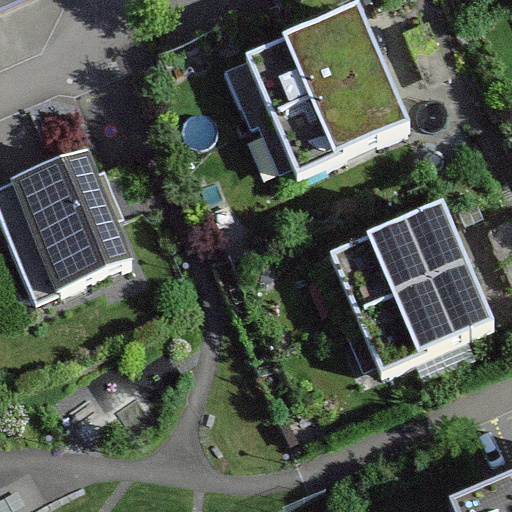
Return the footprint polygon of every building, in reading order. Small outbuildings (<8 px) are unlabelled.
[(283,182),(241,50),(397,0),(276,0),(281,13),(168,49),(178,81),(224,66),(264,188),(283,182)] [(358,24),(253,69),(277,126),(383,81),(358,24)] [(383,81),(277,126),(301,183),(407,138),(383,81)] [(89,164),(0,201),(0,232),(35,314),(135,271),(89,164)] [(442,222),(336,266),(360,324),(466,279),(442,222)] [(466,279),(360,324),(384,381),(490,337),(466,279)] [(511,511),(511,496),(475,511),(511,511)]
